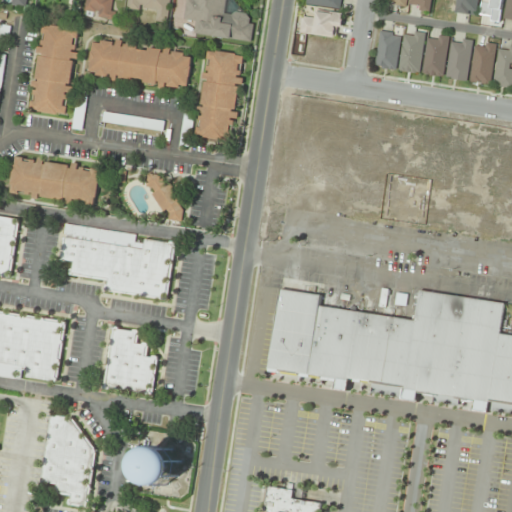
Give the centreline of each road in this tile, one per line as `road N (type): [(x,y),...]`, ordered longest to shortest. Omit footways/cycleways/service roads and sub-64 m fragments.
road 1 (tertiary): [(283,0),(200,511)]
road 2 (residential): [(511,111),(271,76)]
